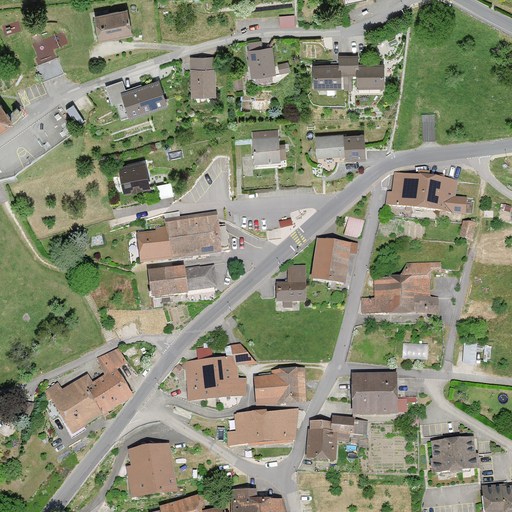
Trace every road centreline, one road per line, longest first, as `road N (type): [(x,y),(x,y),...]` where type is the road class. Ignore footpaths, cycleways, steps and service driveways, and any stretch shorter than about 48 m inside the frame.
road 1 (residential): [(0,140),(73,90),(187,49),(251,34),(349,29),(412,0)]
road 2 (tertiary): [(386,165),(176,346)]
road 3 (residential): [(334,367),(386,165)]
road 4 (residential): [(176,346),(123,340),(0,392)]
road 5 (residential): [(334,367),(511,382)]
road 6 (tertiary): [(136,397),(52,511)]
road 7 (residential): [(291,494),(291,459),(334,367)]
road 8 (residential): [(181,425),(128,442),(93,511)]
road 9 (residential): [(291,494),(181,425)]
